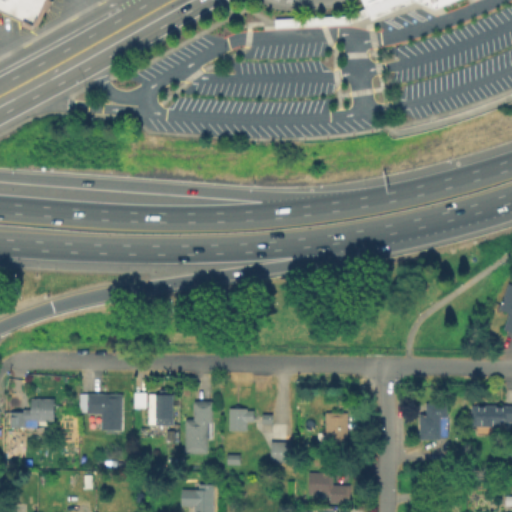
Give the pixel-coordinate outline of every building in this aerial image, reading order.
[(0,0),(50,0),(45,11),(42,10),(37,22),(28,29),(17,24),(17,18),(0,10),(0,0)] [(345,14),(363,7),(360,0),(448,0),(432,7),(413,0),(368,18),(367,14),(364,15),(351,21),(346,22),(272,26),(272,22),(272,18),(345,14)] [(511,334),(504,332),(509,314),(500,311),(508,285),(511,286),(511,334)] [(134,407),(134,393),(147,393),(147,407),(134,407)] [(124,395),(123,431),(100,431),(101,415),(88,415),(88,394),(124,395)] [(174,395),(174,425),(150,425),(149,396),(174,395)] [(54,400),(55,422),(37,422),(37,428),(11,428),(12,413),(24,413),(24,410),(33,410),(33,400),(54,400)] [(213,402),(212,440),(207,440),(207,454),(185,454),(185,420),(194,420),(194,401),(213,402)] [(441,420),(442,441),(421,441),(420,416),(427,416),(426,405),(447,405),(447,419),(441,420)] [(511,406),(511,423),(501,423),(501,428),(471,428),(471,406),(511,406)] [(255,411),(255,422),(248,422),(248,432),(230,432),(230,409),(249,409),(249,411),(255,411)] [(347,412),(347,452),(325,453),(325,413),(347,412)] [(274,415),(273,425),(262,425),(263,415),(274,415)] [(175,431),(175,441),(167,441),(167,431),(175,431)] [(293,442),(292,464),(271,464),(271,451),(271,443),(293,442)] [(351,486),(350,504),(316,503),(316,495),(309,495),(310,472),(334,473),(333,485),(351,486)] [(213,485),(213,511),(193,511),(193,507),(181,507),(180,490),(198,491),(198,485),(213,485)]
